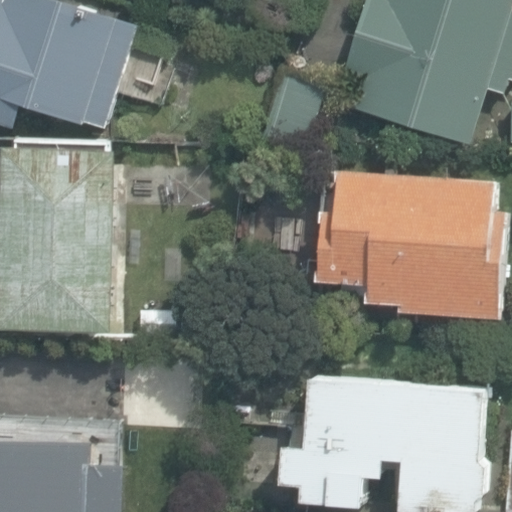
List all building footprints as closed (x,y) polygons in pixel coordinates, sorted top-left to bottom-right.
[(0,0),(0,121),(18,127),(27,103),(89,123),(90,120),(112,126),(145,23),(71,0),(0,0)] [(357,105),(473,140),(490,84),(507,89),(511,74),(511,73),(511,0),(369,0),(349,69),(367,74),(357,105)] [(289,67),(264,141),(309,141),(330,81),(289,67)] [(6,324),(119,327),(122,146),(10,144),(8,192),(0,191),(0,320),(6,321),(6,324)] [(255,182),(290,184),(292,152),(256,150),(255,182)] [(406,306),(505,313),(511,213),(511,209),(500,209),(502,178),(499,178),(346,168),(343,209),(329,208),(324,277),(375,281),(374,298),(407,300),(406,306)] [(235,365),(284,371),(288,342),(239,337),(235,365)] [(408,504),(482,509),(483,493),(492,488),(493,462),(487,455),(492,386),(318,374),(313,444),(291,442),(289,479),(309,480),(307,496),(367,500),(369,470),(389,471),(390,453),(411,454),(408,504)] [(0,511),(128,511),(130,460),(106,459),(107,446),(90,427),(75,426),(68,436),(0,431),(0,511)]
